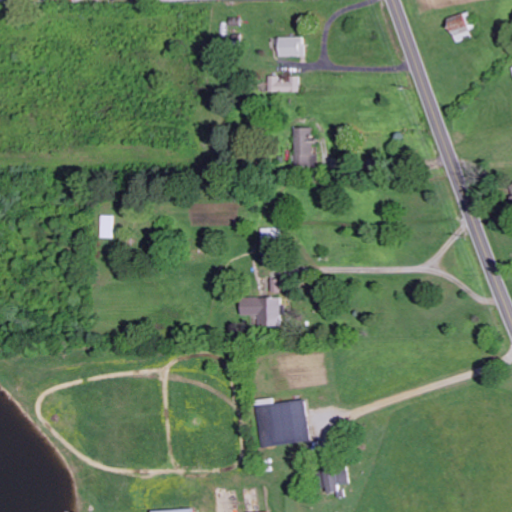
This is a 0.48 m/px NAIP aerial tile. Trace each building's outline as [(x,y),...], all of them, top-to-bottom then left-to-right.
[(455,40),(474,35),(472,28),(475,27),(472,15),(450,20),(455,40)] [(307,37),(280,38),(281,58),(307,57),(307,37)] [(303,93),(303,77),(295,76),(295,81),(282,81),(282,76),(271,76),(271,92),(303,93)] [(317,128),(296,128),(296,167),(318,167),(317,128)] [(116,238),(117,215),(104,215),(104,238),(116,238)] [(284,241),(284,229),(263,230),(263,241),(284,241)] [(283,299),(242,298),(241,315),(259,316),(259,326),(283,327),(283,299)] [(267,448),(313,442),(308,400),(262,406),(267,448)] [(343,492),(342,485),(351,484),(349,467),(325,470),(328,494),(343,492)]
